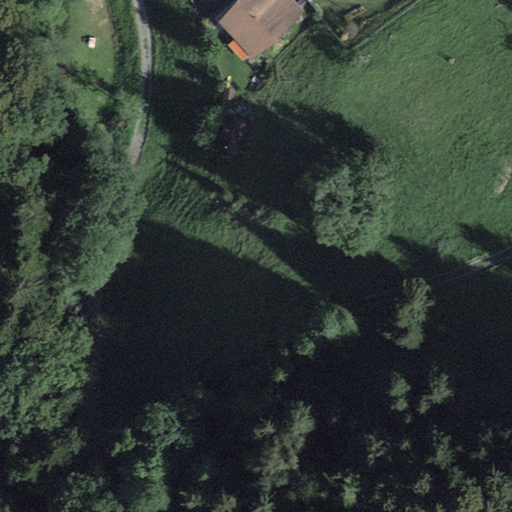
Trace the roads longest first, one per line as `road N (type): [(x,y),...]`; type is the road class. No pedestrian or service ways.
road 1 (track): [(160,511),(178,461),(277,338),(302,319),(511,250)]
road 2 (residential): [(104,511),(93,446),(100,273),(121,193)]
road 3 (residential): [(138,0),(151,70),(121,193)]
